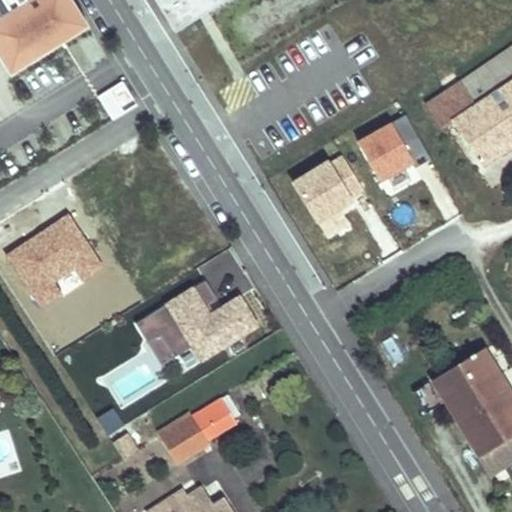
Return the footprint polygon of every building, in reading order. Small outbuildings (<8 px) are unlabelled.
[(69,16),(78,10),(71,0),(0,0),(0,59),(4,67),(13,61),(19,71),(80,33),(69,16)] [(154,0),(175,33),(228,0),(154,0)] [(511,46),(421,107),(432,122),(447,112),(452,120),(483,167),(511,148),(511,92),(506,84),(511,80),(511,46)] [(13,61),(4,67),(11,77),(19,71),(13,61)] [(97,96),(110,120),(132,108),(120,84),(97,96)] [(432,122),(437,130),(452,120),(447,112),(432,122)] [(384,181),(416,162),(418,166),(433,157),(407,115),(361,144),(384,181)] [(317,221),(352,199),(350,196),(363,188),(342,155),(329,164),(327,161),(293,182),(317,221)] [(61,205),(1,243),(41,306),(60,293),(51,281),(74,266),(82,278),(101,266),(61,205)] [(135,322),(147,342),(159,334),(174,357),(192,345),(202,359),(257,324),(239,294),(213,310),(209,313),(204,305),(209,302),(217,297),(205,279),(135,322)] [(204,305),(209,313),(213,310),(209,302),(204,305)] [(159,334),(147,342),(162,365),(174,357),(159,334)] [(511,393),(484,349),(435,380),(492,472),(511,459),(511,393)] [(232,416),(239,412),(228,394),(221,398),(232,416)] [(232,416),(221,398),(160,436),(177,463),(209,443),(204,434),(232,416)] [(112,439),(119,457),(137,450),(131,432),(112,439)] [(146,511),(232,511),(223,498),(211,505),(201,489),(187,498),(182,489),(146,511)]
